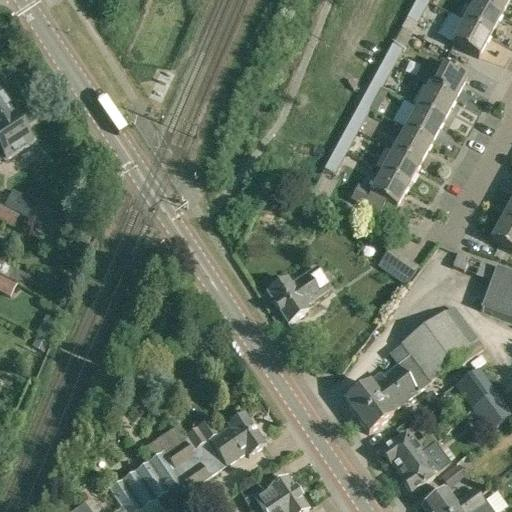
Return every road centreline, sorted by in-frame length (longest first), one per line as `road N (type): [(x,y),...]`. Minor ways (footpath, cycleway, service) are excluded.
road 1 (tertiary): [(365,511),(26,0)]
road 2 (residential): [(447,246),(511,118)]
